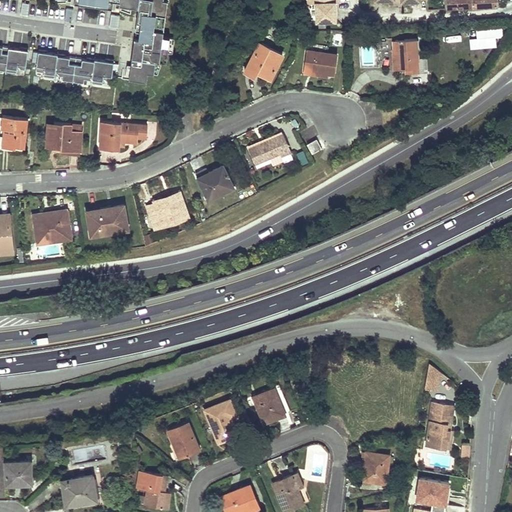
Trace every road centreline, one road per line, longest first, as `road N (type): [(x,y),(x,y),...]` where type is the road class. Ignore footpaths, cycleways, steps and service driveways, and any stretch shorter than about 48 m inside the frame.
road 1 (unclassified): [(0,287),(141,269),(229,246),(511,81)]
road 2 (trunk): [(511,164),(259,280),(140,313),(0,337)]
road 3 (trunk): [(0,362),(145,338),(266,303),(511,194)]
road 4 (unclassified): [(445,350),(383,329),(326,331),(127,389),(0,414)]
road 5 (residential): [(341,123),(324,107),(284,102),(128,174),(0,184)]
road 6 (unknown): [(511,10),(348,13)]
